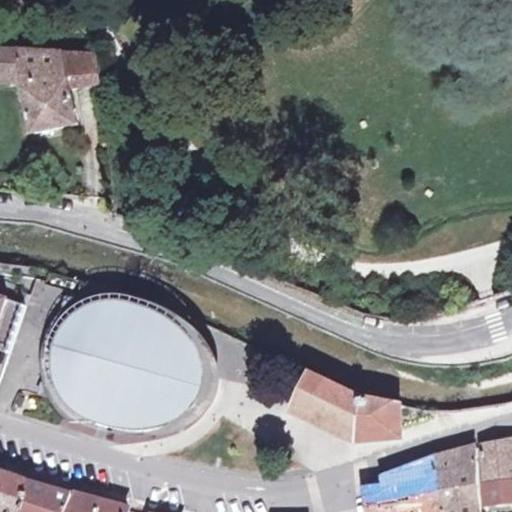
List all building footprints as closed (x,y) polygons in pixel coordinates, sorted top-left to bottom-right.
[(0,48),(0,82),(27,83),(37,132),(79,123),(72,88),(101,83),(97,53),(0,48)] [(6,307),(9,299),(0,295),(0,339),(12,344),(22,313),(6,307)] [(6,307),(22,313),(26,304),(9,299),(6,307)] [(84,306),(72,314),(63,324),(56,336),(52,346),(49,359),(50,372),(53,385),(59,397),(67,407),(81,415),(96,421),(119,428),(138,432),(156,430),(174,424),(185,417),(194,409),(202,399),(198,397),(200,393),(201,390),(202,387),(202,384),(203,381),(203,378),(204,376),(208,377),(207,367),(205,356),(201,347),(193,334),(183,324),(170,315),(157,309),(142,304),(128,301),(112,299),(96,301),(84,306)] [(0,339),(0,350),(8,353),(12,344),(0,339)] [(200,393),(198,397),(202,399),(204,395),(207,388),(207,385),(208,382),(208,377),(204,376),(203,378),(203,381),(202,384),(202,387),(201,390),(200,393)] [(355,397),(313,376),(297,407),(359,436),(394,434),(394,405),(355,397)] [(511,442),(491,447),(484,448),(487,507),(511,506),(511,442)] [(438,460),(443,511),(480,511),(478,450),(438,460)] [(367,487),(369,511),(443,511),(438,460),(409,471),(395,476),(400,486),(367,487)] [(0,511),(23,511),(32,482),(0,470),(0,511)] [(68,511),(75,494),(32,482),(23,511),(68,511)] [(101,511),(104,503),(78,495),(72,511),(101,511)] [(129,511),(130,510),(104,503),(101,511),(129,511)]
